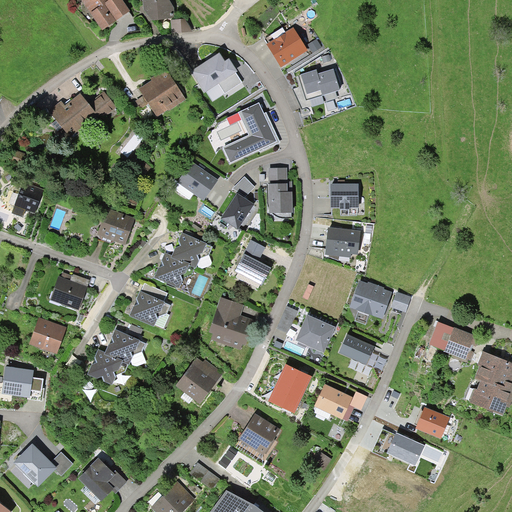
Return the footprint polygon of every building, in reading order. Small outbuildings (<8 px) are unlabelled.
[(81,0),(102,30),(130,11),(122,0),(81,0)] [(142,0),(143,10),(152,20),(174,19),(174,7),(169,0),(142,0)] [(185,19),(171,20),(172,33),(193,32),(185,19)] [(274,39),(266,44),(281,67),(308,50),(293,27),(285,32),(274,39)] [(274,39),(285,32),(282,27),(271,34),(274,39)] [(322,47),(317,39),(308,45),(313,52),(322,47)] [(206,91),(218,83),(236,72),(238,71),(229,57),(225,60),(220,52),(191,71),(205,92),(206,91)] [(329,54),(322,57),(324,63),(331,61),(329,54)] [(151,78),(152,80),(139,89),(143,95),(149,103),(157,117),(168,110),(169,111),(186,99),(166,68),(151,78)] [(301,74),(307,94),(321,90),(322,95),(325,95),(336,91),(340,90),(333,69),(318,73),(317,69),(301,74)] [(242,82),(236,72),(218,83),(225,93),(242,82)] [(213,101),(225,93),(218,83),(206,91),(213,101)] [(104,91),(89,104),(100,116),(103,119),(117,107),(104,91)] [(338,98),(336,91),(325,95),(327,101),(338,98)] [(89,104),(80,93),(65,105),(61,100),(48,111),(72,139),(100,116),(89,104)] [(140,109),(149,103),(143,95),(135,101),(140,109)] [(259,103),(238,112),(249,135),(223,147),(230,163),(259,150),(277,141),(264,113),(259,103)] [(266,112),(264,113),(277,141),(259,150),(260,152),(280,142),(266,112)] [(12,149),(9,161),(22,164),(25,152),(12,149)] [(151,167),(139,157),(134,163),(146,173),(151,167)] [(198,165),(192,161),(177,182),(204,200),(218,180),(204,170),(198,165)] [(269,184),(270,213),(293,212),(292,182),(287,182),(287,168),(269,168),(269,184)] [(245,176),(233,188),(245,196),(255,187),(245,176)] [(43,189),(23,182),(18,195),(14,205),(11,213),(23,218),(26,210),(35,213),(43,189)] [(358,183),(331,184),(331,208),(340,208),(340,209),(350,209),(350,208),(359,208),(358,183)] [(14,205),(18,195),(12,193),(9,203),(14,205)] [(221,218),(238,230),(255,204),(237,193),(221,218)] [(107,208),(97,235),(99,235),(115,241),(126,245),(135,218),(107,208)] [(361,231),(328,227),(325,255),(351,258),(352,253),(358,254),(361,231)] [(182,233),(172,255),(171,257),(179,260),(182,260),(190,263),(190,265),(196,268),(200,258),(206,244),(207,243),(182,233)] [(115,241),(99,235),(101,240),(111,243),(115,241)] [(251,240),(244,253),(259,261),(265,247),(251,240)] [(213,247),(206,244),(200,258),(209,255),(213,247)] [(172,255),(165,253),(155,277),(179,288),(190,265),(190,263),(182,260),(179,260),(171,257),(172,255)] [(259,261),(244,253),(235,271),(262,285),(271,267),(259,261)] [(79,310),(88,286),(71,280),(72,275),(63,272),(61,277),(59,276),(50,300),(79,310)] [(72,275),(71,280),(88,286),(90,280),(74,274),(72,275)] [(359,280),(350,307),(383,319),(392,292),(384,289),(384,288),(368,282),(368,283),(359,280)] [(164,301),(168,293),(145,283),(141,291),(164,301)] [(308,300),(314,286),(308,284),(302,298),(308,300)] [(140,291),(129,315),(154,326),(158,316),(165,302),(164,301),(141,291),(140,291)] [(397,292),(391,307),(406,312),(411,297),(397,292)] [(213,333),(211,340),(240,350),(242,344),(245,345),(254,320),(241,315),(244,305),(221,297),(209,332),(213,333)] [(171,305),(165,302),(158,316),(167,313),(171,305)] [(298,311),(286,306),(276,328),(287,334),(298,311)] [(336,327),(307,314),(295,341),(324,353),(336,327)] [(39,317),(29,344),(57,354),(67,327),(39,317)] [(454,328),(438,321),(429,344),(445,350),(454,328)] [(129,329),(141,334),(143,329),(131,324),(129,329)] [(474,335),(454,327),(454,328),(445,350),(444,351),(452,354),(465,360),(473,338),(474,335)] [(123,360),(122,362),(129,365),(133,355),(139,341),(140,340),(115,329),(105,352),(104,354),(111,357),(115,356),(123,360)] [(375,346),(347,334),(339,353),(366,365),(375,346)] [(478,340),(473,338),(465,360),(452,354),(451,357),(469,363),(478,340)] [(283,344),(276,340),(273,346),(280,349),(283,344)] [(146,343),(139,341),(133,355),(142,352),(146,343)] [(105,352),(98,349),(87,374),(112,385),(122,362),(123,360),(115,356),(111,357),(104,354),(105,352)] [(511,362),(483,351),(478,364),(480,365),(475,377),(481,380),(477,389),(474,388),(469,402),(503,415),(507,406),(510,408),(511,401),(511,362)] [(197,357),(176,385),(185,392),(193,398),(200,404),(223,373),(205,359),(203,362),(197,357)] [(286,363),(277,382),(304,395),(312,376),(286,363)] [(6,366),(2,394),(28,397),(30,398),(33,377),(34,370),(6,366)] [(44,379),(33,377),(30,398),(28,397),(27,399),(43,401),(45,389),(42,388),(44,379)] [(295,413),(304,395),(277,382),(268,401),(295,413)] [(353,397),(324,384),(314,406),(343,419),(349,404),(353,397)] [(400,394),(393,390),(391,395),(398,399),(400,394)] [(353,397),(349,404),(354,407),(361,410),(368,396),(356,391),(353,397)] [(189,404),(193,398),(185,392),(181,398),(189,404)] [(348,421),(354,407),(349,404),(343,419),(348,421)] [(450,418),(425,407),(416,428),(441,439),(450,418)] [(255,413),(238,439),(263,455),(265,453),(266,455),(275,440),(273,439),(280,429),(255,413)] [(424,445),(396,432),(387,453),(415,466),(424,445)] [(32,443),(13,462),(38,487),(55,470),(57,468),(51,462),(32,443)] [(51,462),(57,468),(55,470),(61,476),(73,464),(61,452),(51,462)] [(321,452),(313,465),(324,472),(332,459),(321,452)] [(98,458),(78,478),(101,501),(112,490),(115,493),(127,481),(116,470),(113,472),(98,458)] [(198,462),(189,473),(211,490),(220,479),(198,462)] [(178,482),(151,507),(155,511),(182,511),(195,499),(178,482)] [(264,511),(254,504),(226,491),(209,511),(264,511)] [(0,511),(11,511),(0,502),(0,511)]
